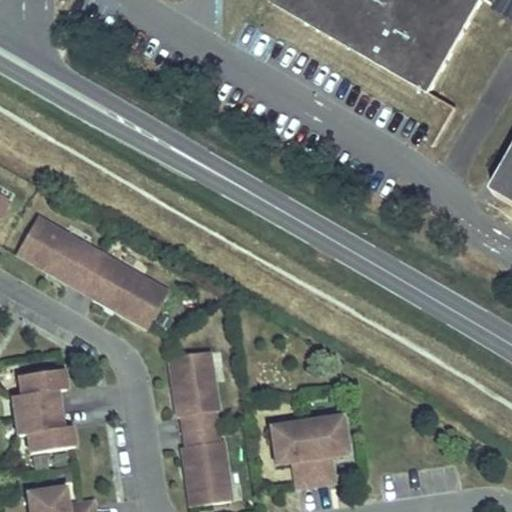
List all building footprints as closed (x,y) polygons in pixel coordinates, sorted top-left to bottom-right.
[(511,0),(271,0),(270,2),(428,96),(483,3),(511,19),(511,141),(490,179),(511,193),(511,0)] [(236,51),(269,59),(274,37),(241,29),(236,51)] [(30,216),(10,252),(42,270),(45,266),(111,303),(109,308),(141,326),(161,290),(109,261),(108,264),(81,248),(82,246),(30,216)] [(45,266),(42,270),(109,308),(111,303),(45,266)] [(203,350),(163,355),(172,415),(176,414),(180,445),(176,445),(185,505),(224,499),(216,440),(212,440),(208,410),(211,409),(203,350)] [(49,388),(58,387),(55,368),(13,374),(16,393),(7,395),(13,434),(22,433),(25,452),(67,445),(64,426),(55,428),(49,388)] [(300,421),(264,426),(270,463),(291,459),(295,485),(324,480),(320,455),(341,451),(335,415),(300,421)] [(58,486),(22,492),(25,511),(88,511),(87,503),(62,507),(58,486)]
